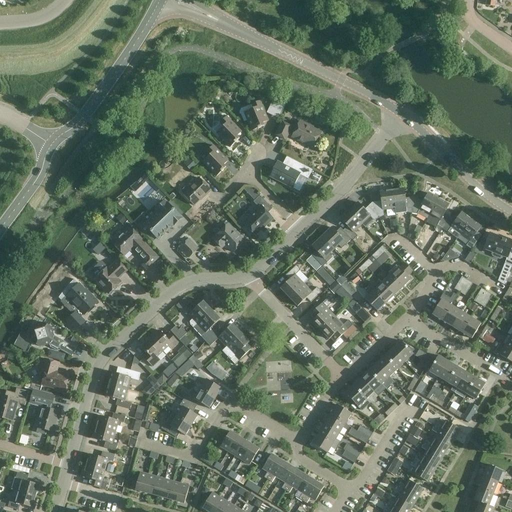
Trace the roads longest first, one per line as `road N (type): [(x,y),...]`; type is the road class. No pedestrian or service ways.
road 1 (residential): [(68,464),(103,364),(184,284),(248,275)]
road 2 (tertiary): [(401,115),(174,0)]
road 3 (residential): [(295,437),(230,405),(194,456),(138,441)]
road 4 (tertiary): [(51,144),(84,115),(159,0)]
road 5 (residential): [(299,229),(401,115)]
road 6 (tertiary): [(511,211),(401,115)]
road 7 (residential): [(343,376),(248,275)]
